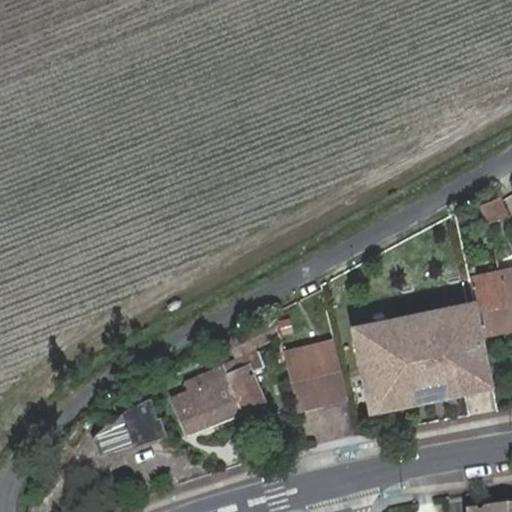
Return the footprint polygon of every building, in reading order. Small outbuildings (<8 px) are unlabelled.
[(501,198),(482,207),(488,221),(506,212),(501,198)] [(488,221),(482,207),(465,214),(471,229),(478,226),(484,249),(495,246),(488,221)] [(486,332),(511,327),(511,271),(472,278),(486,332)] [(386,328),(359,335),(379,416),(499,388),(486,332),(479,306),(428,319),(429,324),(388,334),(386,328)] [(281,332),(275,309),(229,334),(238,353),(281,332)] [(223,336),(159,371),(164,378),(228,346),(223,336)] [(338,343),(287,356),(299,400),(326,392),(328,401),(352,395),(338,343)] [(169,386),(181,429),(238,414),(240,417),(264,411),(254,377),(280,371),(274,348),(225,360),(226,366),(168,381),(169,386)] [(299,400),(303,414),(353,401),(352,395),(328,401),(326,392),(299,400)] [(167,434),(154,398),(146,402),(137,405),(114,420),(96,437),(103,455),(167,434)]
